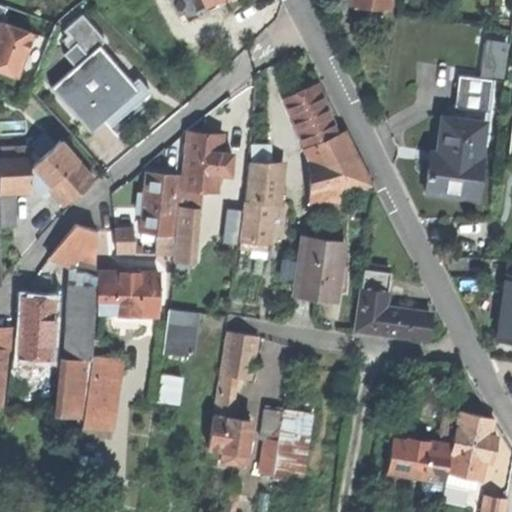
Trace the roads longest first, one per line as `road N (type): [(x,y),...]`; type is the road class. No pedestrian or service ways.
road 1 (residential): [(301,17),(75,213),(0,300)]
road 2 (residential): [(301,17),(471,353)]
road 3 (residential): [(471,353),(228,322)]
